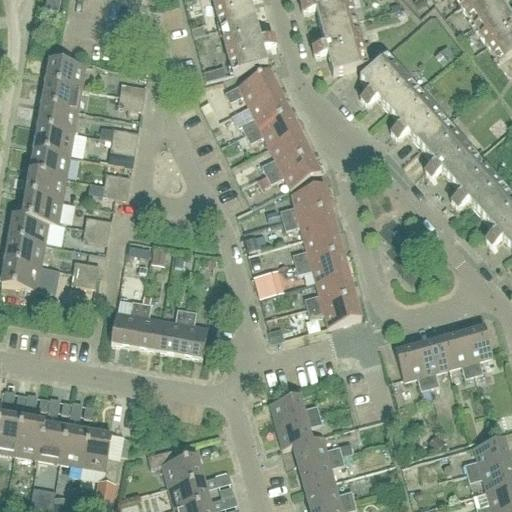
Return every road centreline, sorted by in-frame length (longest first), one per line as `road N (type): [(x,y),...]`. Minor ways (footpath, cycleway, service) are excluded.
road 1 (residential): [(489,294),(388,325),(327,120)]
road 2 (residential): [(327,120),(489,294)]
road 3 (residential): [(234,401),(0,363)]
road 4 (residential): [(258,369),(215,217)]
road 5 (residential): [(158,101),(158,43),(66,26)]
road 6 (residential): [(277,0),(297,77),(327,120)]
road 7 (residential): [(215,217),(158,101)]
